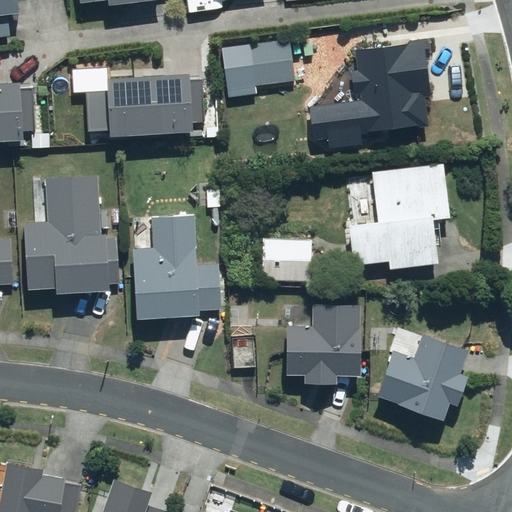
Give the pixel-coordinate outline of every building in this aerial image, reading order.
[(0,0),(0,39),(9,38),(6,20),(17,19),(14,0),(0,0)] [(71,0),(72,8),(103,5),(104,13),(157,8),(155,0),(71,0)] [(291,41),(248,45),(252,90),(295,86),(291,41)] [(425,128),(421,47),(347,50),(349,93),(358,92),(359,106),(304,108),(306,140),(324,139),(324,148),(356,146),(355,132),(425,128)] [(185,82),(102,84),(102,96),(83,97),(84,135),(102,135),(102,141),(186,139),(185,82)] [(16,89),(0,89),(0,147),(17,147),(16,89)] [(440,165),(367,174),(373,224),(343,227),(348,268),(383,263),(383,271),(432,265),(427,222),(447,219),(440,165)] [(44,225),(21,226),(23,294),(51,293),(52,301),(104,299),(102,237),(100,237),(98,177),(43,179),(44,225)] [(192,322),(193,217),(139,217),(138,250),(129,250),(129,322),(192,322)] [(309,240),(261,239),(259,281),(308,282),(309,240)] [(358,308),(311,305),(310,330),(282,328),(280,376),(300,377),(299,384),(331,385),(331,377),(355,378),(358,308)] [(254,369),(255,338),(233,337),(231,368),(254,369)] [(411,362),(387,353),(369,399),(435,424),(441,406),(451,410),(463,377),(453,373),(461,352),(420,337),(411,362)] [(73,511),(80,484),(1,468),(0,474),(0,511),(73,511)] [(145,496),(109,482),(97,511),(155,511),(141,506),(145,496)]
